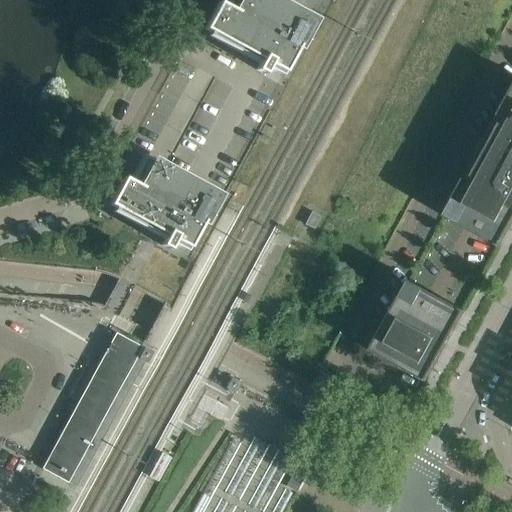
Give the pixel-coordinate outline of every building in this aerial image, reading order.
[(219,2),(204,30),(213,35),(214,32),(262,59),(255,70),(264,75),(267,69),(281,77),(283,72),(284,72),(289,63),(290,63),(313,21),(274,0),(227,0),(224,5),(219,2)] [(511,225),(511,91),(444,217),(471,232),(500,248),(511,225)] [(123,177),(108,205),(117,210),(119,208),(167,234),(160,246),(169,250),(172,244),(186,252),(188,248),(189,249),(194,239),(218,196),(148,158),(147,159),(142,156),(129,181),(123,177)] [(311,213),(304,226),(314,231),(321,218),(311,213)] [(426,382),(465,311),(436,295),(435,295),(409,281),(371,352),(397,366),(426,382)] [(67,483),(95,433),(98,435),(106,421),(102,419),(121,383),(96,369),(43,470),(67,483)] [(310,466),(300,460),(286,487),(296,492),(310,466)]
